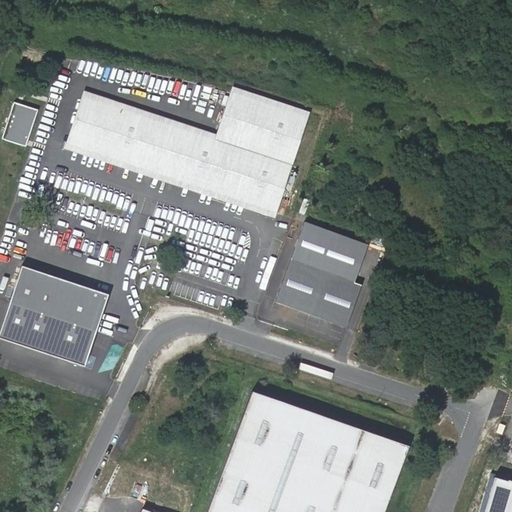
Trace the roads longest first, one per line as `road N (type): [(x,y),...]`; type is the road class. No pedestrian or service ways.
road 1 (residential): [(67,511),(144,354),(181,324),(475,415)]
road 2 (unknown): [(237,336),(261,254),(257,228),(231,211),(63,155),(60,138),(75,96)]
